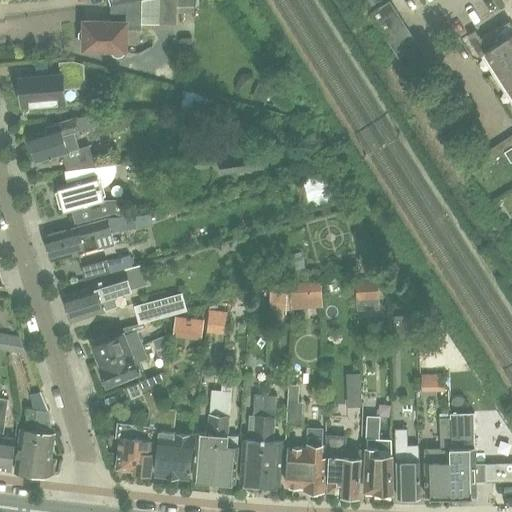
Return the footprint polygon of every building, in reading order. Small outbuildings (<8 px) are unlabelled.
[(111,49),(111,52),(114,55),(118,57),(122,56),(125,53),(126,49),(127,22),(142,23),(142,0),(133,0),(114,3),(114,21),(85,20),(85,27),(81,29),(79,32),(79,36),(81,39),(84,41),(84,48),(111,49)] [(194,0),(158,0),(158,24),(177,24),(177,5),(195,5),(194,0)] [(390,0),(387,0),(370,12),(376,22),(396,9),(390,0)] [(396,9),(376,22),(383,32),(403,19),(396,9)] [(403,19),(383,32),(389,42),(409,29),(403,19)] [(496,69),(511,58),(511,23),(509,19),(481,38),(475,29),(468,34),(481,53),(485,51),(496,69)] [(409,29),(389,42),(396,52),(416,39),(409,29)] [(416,39),(396,52),(402,62),(422,49),(416,39)] [(422,49),(402,62),(408,72),(429,60),(422,49)] [(511,93),(511,58),(496,69),(511,93)] [(20,77),(22,107),(66,103),(65,87),(85,86),(83,63),(74,61),(61,62),(62,73),(20,77)] [(254,97),(267,103),(272,90),(259,84),(254,97)] [(198,108),(177,110),(178,121),(198,120),(198,108)] [(74,132),(99,124),(97,115),(75,117),(46,126),(47,130),(30,135),(38,160),(63,153),(68,169),(96,166),(90,144),(79,147),(74,132)] [(511,133),(478,155),(484,164),(504,151),(511,145),(511,133)] [(266,166),(264,153),(219,158),(220,171),(266,166)] [(63,183),(57,184),(63,206),(65,212),(73,210),(77,208),(79,214),(90,211),(92,219),(115,213),(117,215),(130,214),(129,208),(127,203),(122,201),(105,201),(101,185),(108,180),(113,172),(115,163),(96,166),(68,169),(71,181),(63,183)] [(326,169),(303,175),(311,206),(333,200),(326,169)] [(148,215),(108,218),(112,231),(150,225),(148,215)] [(108,218),(63,230),(47,235),(54,259),(63,256),(85,250),(115,242),(112,231),(108,218)] [(373,253),(368,237),(357,240),(362,256),(373,253)] [(82,263),(86,277),(134,263),(130,251),(107,258),(107,256),(82,263)] [(299,252),(287,256),(292,274),(304,270),(299,252)] [(113,294),(132,289),(147,284),(142,265),(95,280),(96,285),(65,294),(73,319),(117,306),(113,294)] [(290,296),(319,295),(318,279),(290,280),(290,283),(290,296)] [(376,279),(355,280),(357,296),(377,295),(376,279)] [(289,307),(290,296),(290,283),(270,290),(269,307),(289,307)] [(141,322),(144,321),(186,310),(182,293),(136,306),(141,322)] [(173,315),(171,331),(171,333),(199,337),(201,319),(173,315)] [(402,341),(400,315),(390,316),(392,342),(402,341)] [(93,344),(100,360),(138,344),(133,331),(146,326),(144,321),(141,322),(122,327),(124,332),(93,344)] [(168,353),(171,333),(171,331),(152,339),(159,356),(168,353)] [(0,334),(0,349),(20,353),(20,355),(28,356),(19,337),(0,334)] [(140,371),(136,361),(147,356),(142,344),(139,345),(138,344),(100,360),(98,360),(108,384),(140,371)] [(166,368),(137,380),(142,393),(164,384),(166,368)] [(446,373),(437,373),(438,390),(446,390),(446,386),(446,373)] [(228,434),(230,414),(232,386),(223,385),(223,391),(215,478),(236,479),(239,445),(238,445),(239,434),(228,434)] [(362,406),(361,389),(347,390),(348,406),(362,406)] [(215,478),(223,391),(213,390),(210,432),(197,431),(194,476),(215,478)] [(265,415),(266,393),(256,393),(254,438),(245,437),(241,480),(261,481),(265,415)] [(284,441),(275,440),(276,393),(266,393),(265,415),(261,481),(281,483),(284,441)] [(3,435),(5,415),(7,400),(0,398),(0,467),(12,469),(16,437),(3,435)] [(298,400),(286,400),(286,423),(301,424),(302,401),(298,400)] [(159,424),(161,407),(150,406),(148,425),(119,422),(118,435),(120,435),(117,467),(134,469),(134,470),(152,472),(156,427),(159,424)] [(161,407),(159,424),(162,429),(160,450),(158,450),(156,472),(190,475),(192,449),(193,433),(174,431),(176,408),(161,407)] [(37,416),(38,409),(29,408),(26,428),(21,427),(15,469),(33,472),(39,430),(36,429),(37,416)] [(49,410),(45,410),(38,409),(37,416),(36,429),(39,430),(33,472),(50,474),(55,472),(57,458),(53,457),(56,432),(53,431),(49,410)] [(450,412),(450,416),(451,416),(452,436),(452,495),(476,495),(476,481),(486,481),(486,463),(475,463),(475,447),(462,447),(462,438),(473,432),(462,412),(450,412)] [(427,496),(452,495),(452,436),(451,416),(450,416),(443,416),(443,448),(426,449),(427,496)] [(368,423),(367,437),(368,437),(379,438),(380,438),(381,424),(368,423)] [(322,455),(323,444),(324,427),(308,426),(307,447),(289,446),(287,484),(305,485),(305,488),(324,489),(326,460),(322,455)] [(398,427),(397,495),(421,495),(421,459),(421,444),(409,444),(410,427),(398,427)] [(362,445),(346,444),(346,436),(328,435),(328,439),(327,455),(330,455),(329,489),(343,490),(342,491),(359,492),(362,445)] [(380,438),(379,438),(368,437),(365,489),(374,489),(374,493),(393,494),(392,453),(392,439),(380,438)]
